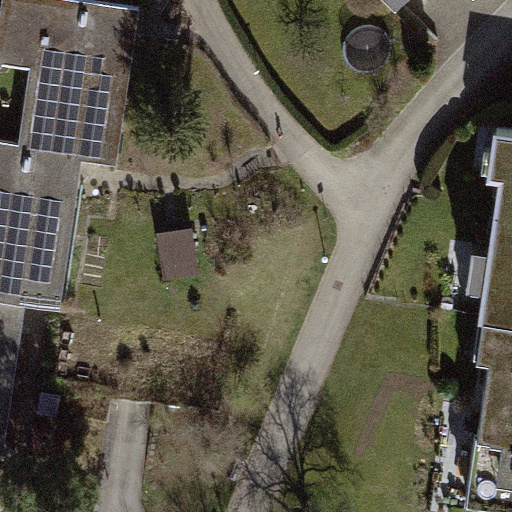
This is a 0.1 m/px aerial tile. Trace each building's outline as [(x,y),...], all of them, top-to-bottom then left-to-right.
[(147,18),(27,0),(14,0),(5,68),(43,73),(32,149),(96,158),(126,163),(147,18)] [(395,0),(412,17),(428,0),(395,0)] [(511,138),(491,311),(511,313),(511,138)] [(32,149),(0,143),(0,296),(40,302),(73,307),(96,158),(32,149)] [(0,296),(0,458),(16,460),(40,302),(0,296)] [(511,313),(491,311),(468,504),(511,509),(511,313)]
